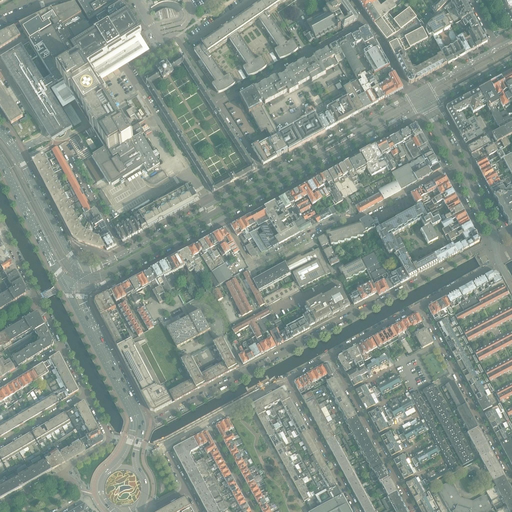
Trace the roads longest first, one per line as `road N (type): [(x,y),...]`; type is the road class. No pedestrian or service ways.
road 1 (residential): [(143,424),(486,243)]
road 2 (residential): [(367,20),(219,102),(264,175)]
road 3 (tertiary): [(222,216),(417,112)]
road 4 (residential): [(251,264),(447,169)]
road 5 (secondary): [(64,286),(133,419),(113,466)]
road 6 (tertiary): [(264,175),(91,268)]
road 7 (residential): [(421,305),(511,479)]
road 8 (residential): [(414,511),(329,355)]
road 9 (tertiary): [(410,95),(264,175)]
road 10 (tertiary): [(78,287),(96,285),(222,216)]
road 11 (secondary): [(143,424),(78,287)]
road 12 (residential): [(358,511),(286,379)]
road 13 (secondary): [(74,260),(0,130)]
road 14 (secondary): [(0,162),(64,286)]
